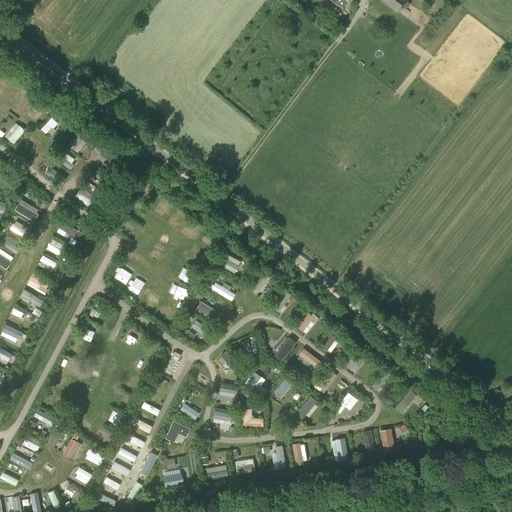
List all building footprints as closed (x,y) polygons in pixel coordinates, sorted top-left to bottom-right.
[(380,0),(398,13),(406,0),(380,0)] [(0,111),(20,85),(4,73),(0,77),(0,111)] [(38,103),(29,114),(37,121),(47,110),(38,103)] [(44,130),(54,136),(64,119),(54,113),(44,130)] [(18,122),(6,135),(15,143),(27,130),(18,122)] [(70,142),(77,148),(88,135),(81,129),(70,142)] [(91,155),(108,168),(116,158),(98,145),(91,155)] [(63,161),(71,170),(77,164),(69,155),(63,161)] [(82,186),(75,195),(90,206),(97,196),(82,186)] [(0,199),(0,214),(4,216),(8,202),(0,199)] [(164,199),(157,208),(166,214),(172,205),(164,199)] [(17,211),(38,220),(41,212),(21,203),(17,211)] [(180,225),(184,213),(175,210),(171,222),(180,225)] [(26,237),(31,229),(16,219),(10,227),(26,237)] [(192,219),(185,229),(197,236),(203,225),(192,219)] [(61,223),(57,235),(84,242),(87,230),(61,223)] [(3,244),(18,254),(24,245),(9,235),(3,244)] [(52,245),(65,252),(69,246),(55,238),(52,245)] [(0,252),(0,263),(10,268),(15,260),(0,252)] [(224,253),(219,266),(237,271),(241,259),(224,253)] [(39,263),(53,271),(59,262),(44,254),(39,263)] [(184,267),(179,277),(190,282),(195,272),(184,267)] [(30,283),(54,291),(58,282),(34,274),(30,283)] [(119,276),(116,280),(124,285),(127,280),(119,276)] [(139,295),(144,285),(132,279),(130,283),(133,285),(130,290),(139,295)] [(220,283),(216,289),(233,300),(237,294),(220,283)] [(179,297),(189,299),(191,288),(181,286),(179,297)] [(262,295),(270,302),(277,293),(269,286),(262,295)] [(25,288),(21,295),(47,309),(51,302),(25,288)] [(202,300),(197,309),(218,321),(223,313),(202,300)] [(13,314),(34,323),(36,316),(15,308),(13,314)] [(299,328),(309,333),(320,314),(309,309),(299,328)] [(6,323),(1,335),(20,343),(25,331),(6,323)] [(331,352),(341,338),(330,331),(320,344),(331,352)] [(131,339),(141,342),(143,336),(133,333),(131,339)] [(251,341),(252,345),(257,345),(257,337),(247,338),(247,342),(251,341)] [(0,358),(9,364),(15,354),(0,345),(0,358)] [(305,347),(298,356),(314,370),(322,361),(305,347)] [(228,348),(221,355),(234,368),(241,361),(228,348)] [(164,371),(170,374),(181,354),(175,351),(164,371)] [(346,364),(354,371),(365,359),(358,352),(346,364)] [(276,392),(285,396),(294,379),(285,375),(276,392)] [(221,387),(221,395),(238,396),(238,388),(221,387)] [(340,402),(350,410),(359,399),(349,391),(340,402)] [(185,399),(179,406),(194,419),(200,413),(185,399)] [(307,399),(297,412),(306,419),(316,406),(307,399)] [(253,417),(253,407),(243,407),(243,425),(265,426),(265,417),(253,417)] [(38,409),(35,417),(55,425),(58,416),(38,409)] [(232,425),(235,413),(215,409),(212,421),(232,425)] [(177,441),(180,433),(189,437),(193,427),(175,420),(168,438),(177,441)] [(58,447),(63,429),(54,427),(50,445),(58,447)] [(375,451),(394,447),(390,427),(370,431),(375,451)] [(332,460),(347,459),(345,436),(330,437),(332,460)] [(73,458),(82,442),(73,437),(65,454),(73,458)] [(25,444),(38,451),(41,446),(28,439),(25,444)] [(306,462),(305,442),(293,442),(294,462),(306,462)] [(101,465),(106,456),(90,447),(85,457),(101,465)] [(266,468),(285,465),(284,459),(277,460),(277,455),(265,457),(266,468)] [(234,460),(236,473),(255,470),(253,457),(234,460)] [(204,466),(206,478),(227,476),(226,463),(204,466)] [(77,479),(89,482),(92,471),(79,468),(77,479)] [(137,468),(131,476),(139,483),(146,474),(137,468)] [(163,486),(190,482),(188,468),(161,472),(163,486)] [(4,471),(1,477),(18,486),(21,480),(4,471)] [(69,481),(63,490),(77,498),(82,489),(69,481)] [(54,509),(61,506),(55,489),(47,492),(54,509)] [(12,511),(23,511),(23,496),(11,497),(12,511)]
